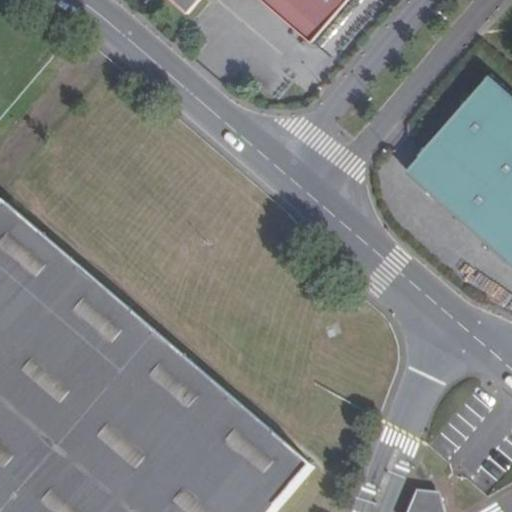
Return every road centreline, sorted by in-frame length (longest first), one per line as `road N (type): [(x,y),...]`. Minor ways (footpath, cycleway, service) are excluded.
road 1 (unclassified): [(317,199),(493,0)]
road 2 (unclassified): [(511,372),(317,199)]
road 3 (unclassified): [(275,164),(77,0)]
road 4 (unclassified): [(418,0),(275,164)]
